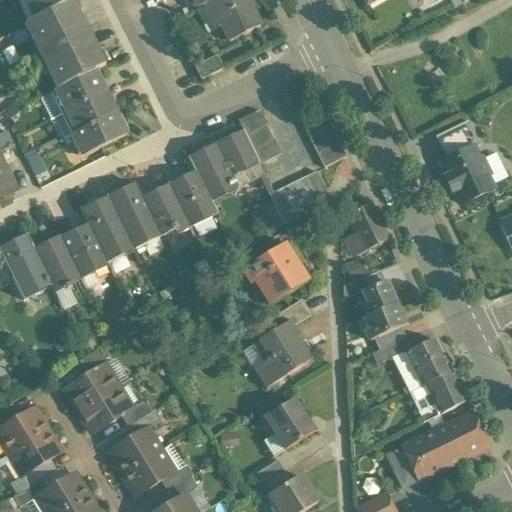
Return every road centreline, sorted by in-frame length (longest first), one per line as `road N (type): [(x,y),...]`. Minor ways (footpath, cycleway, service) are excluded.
road 1 (residential): [(346,511),(335,194),(349,172),(381,158)]
road 2 (residential): [(191,125),(0,217)]
road 3 (residential): [(381,158),(465,332)]
road 4 (residential): [(331,56),(191,125)]
road 5 (residential): [(129,0),(191,125)]
road 6 (residential): [(114,511),(45,395)]
